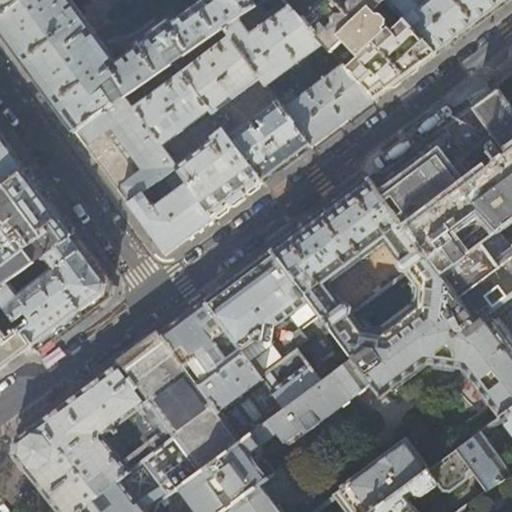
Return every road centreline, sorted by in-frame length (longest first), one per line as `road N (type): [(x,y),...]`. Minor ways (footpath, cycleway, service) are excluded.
road 1 (residential): [(157,296),(511,34)]
road 2 (residential): [(0,82),(157,296)]
road 3 (residential): [(0,411),(157,296)]
